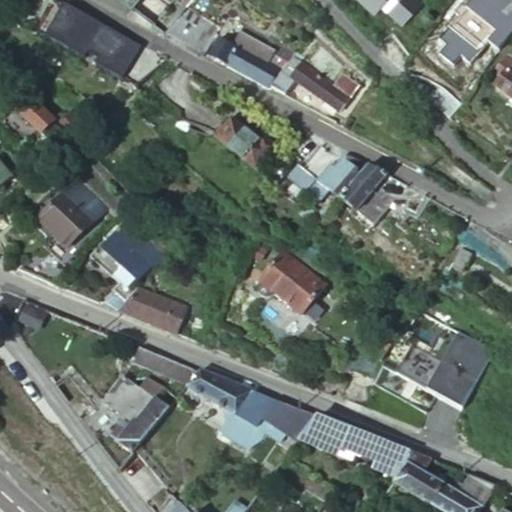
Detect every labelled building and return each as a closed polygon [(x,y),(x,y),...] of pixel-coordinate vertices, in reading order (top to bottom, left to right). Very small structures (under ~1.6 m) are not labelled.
[(149,0),(139,18),(153,27),(169,0),(149,0)] [(363,0),(376,11),(387,0),(363,0)] [(412,0),(395,0),(405,9),(413,1),(412,0)] [(511,0),(497,0),(511,11),(511,0)] [(486,46),(496,35),(497,33),(461,4),(454,13),(458,16),(438,41),(446,49),(442,55),(456,65),(461,60),(470,67),(486,46)] [(189,13),(184,10),(162,36),(177,43),(184,47),(201,19),(196,18),(189,13)] [(197,53),(201,56),(216,28),(201,19),(184,47),(197,53)] [(235,28),(225,46),(277,75),(283,66),(289,57),(274,49),(235,28)] [(499,55),(508,44),(496,35),(486,46),(499,55)] [(385,44),(396,64),(399,61),(401,61),(404,58),(406,55),(407,52),(402,47),(392,36),(385,44)] [(266,90),(268,89),(277,75),(225,46),(215,41),(206,59),(216,64),(240,76),(266,90)] [(128,78),(144,49),(131,42),(114,71),(128,78)] [(341,75),(331,88),(289,57),(283,66),(277,75),(268,89),(284,98),(294,83),(339,115),(358,88),(341,75)] [(511,62),(504,57),(493,73),(502,79),(495,90),(511,101),(511,62)] [(458,111),(460,108),(438,90),(437,89),(431,103),(450,121),(458,111)] [(42,135),(55,122),(30,98),(17,111),(42,135)] [(258,146),(230,123),(214,141),(255,177),(277,162),(271,156),(273,155),(276,151),(263,141),(258,146)] [(357,214),(385,176),(381,174),(367,167),(367,168),(351,159),(344,158),(334,155),(330,151),(326,147),(323,146),(303,172),(316,182),(341,202),(357,214)] [(0,156),(0,187),(16,174),(0,156)] [(396,182),(385,176),(357,214),(374,226),(404,186),(396,182)] [(55,203),(41,229),(47,235),(65,253),(66,252),(94,223),(65,195),(55,203)] [(119,228),(111,237),(132,255),(140,247),(119,228)] [(50,287),(56,289),(79,265),(66,252),(65,253),(47,235),(23,261),(17,273),(50,287)] [(136,283),(148,270),(132,255),(111,237),(99,251),(136,283)] [(143,242),(140,247),(132,255),(148,270),(151,272),(163,260),(143,242)] [(473,256),(460,249),(453,263),(464,270),(473,256)] [(264,301),(268,300),(272,297),(299,318),(323,288),(283,255),(258,285),(256,290),(256,295),(259,299),(264,301)] [(116,314),(133,297),(120,285),(102,304),(116,314)] [(138,292),(133,297),(116,314),(130,319),(163,332),(175,337),(185,311),(138,292)] [(456,329),(423,386),(461,408),(494,351),(456,329)] [(186,386),(198,371),(187,367),(159,356),(153,373),(186,386)] [(217,379),(198,371),(186,386),(184,389),(210,403),(235,416),(252,393),(217,379)] [(346,403),(364,410),(373,384),(350,373),(340,400),(346,403)] [(112,443),(131,458),(135,452),(137,450),(151,432),(165,413),(122,380),(104,404),(132,425),(128,430),(124,427),(112,443)] [(438,397),(420,432),(443,444),(461,409),(438,397)] [(288,407),(271,400),(258,419),(293,446),(295,444),(315,417),(288,407)] [(225,429),(235,416),(210,403),(202,416),(225,429)] [(320,419),(315,417),(295,444),(332,457),(334,454),(336,449),(337,447),(344,429),(320,419)] [(337,447),(377,462),(384,444),(376,441),(344,429),(337,447)] [(398,475),(411,455),(404,452),(384,444),(377,462),(375,468),(398,475)] [(408,495),(430,508),(441,492),(442,489),(421,476),(430,462),(425,460),(411,455),(398,475),(392,485),(408,495)] [(430,508),(437,511),(480,511),(495,488),(487,484),(468,477),(460,491),(456,497),(446,491),(442,489),(441,492),(430,508)] [(402,504),(408,495),(392,485),(387,493),(386,495),(402,504)] [(450,485),(446,491),(456,497),(460,491),(450,485)] [(374,511),(378,506),(367,499),(358,511),(360,511),(374,511)]
